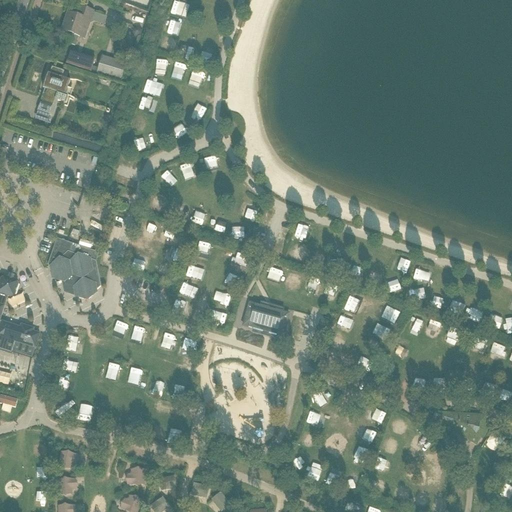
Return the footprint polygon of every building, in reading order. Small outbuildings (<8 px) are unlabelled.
[(174,0),(171,14),(181,16),(184,2),(174,0)] [(94,12),(89,10),(80,7),(77,16),(68,14),(62,31),(85,39),(94,12)] [(165,31),(173,34),(176,24),(169,21),(165,31)] [(134,30),(133,33),(134,36),(137,38),(140,36),(141,33),(140,30),(137,29),(134,30)] [(160,48),(168,50),(171,36),(162,35),(160,48)] [(178,55),(191,60),(196,46),(184,41),(178,55)] [(199,62),(212,63),(213,52),(201,50),(199,62)] [(71,52),(67,65),(90,72),(93,66),(95,59),(71,52)] [(99,68),(97,75),(120,82),(126,64),(102,57),(99,68)] [(159,75),(168,65),(159,58),(151,68),(159,75)] [(179,75),(183,65),(173,62),(170,72),(179,75)] [(90,72),(90,73),(97,75),(99,68),(93,66),(90,72)] [(70,81),(62,78),(64,72),(52,68),(50,74),(48,74),(43,89),(45,89),(37,112),(50,116),(55,100),(68,105),(70,100),(73,101),(74,98),(65,96),(70,81)] [(191,71),(189,78),(197,81),(200,75),(191,71)] [(157,93),(161,82),(147,78),(144,90),(157,93)] [(138,109),(146,112),(150,102),(141,99),(138,109)] [(134,116),(131,126),(141,129),(145,120),(134,116)] [(205,157),(206,167),(216,166),(215,157),(205,157)] [(188,178),(196,175),(192,162),(184,164),(188,178)] [(162,171),(157,177),(168,187),(173,181),(162,171)] [(152,205),(161,206),(162,197),(153,196),(152,205)] [(141,232),(151,234),(153,224),(143,222),(141,232)] [(293,238),(302,241),(305,231),(295,229),(293,238)] [(50,266),(49,267),(52,279),(62,283),(64,293),(75,297),(75,298),(88,302),(98,293),(97,290),(101,287),(96,262),(99,253),(57,239),(48,265),(50,266)] [(195,246),(194,258),(205,259),(206,247),(195,246)] [(299,246),(290,248),(293,260),(301,259),(299,246)] [(406,273),(410,263),(404,261),(400,270),(406,273)] [(187,278),(198,281),(202,269),(191,266),(187,278)] [(427,282),(431,272),(416,266),(412,276),(427,282)] [(349,277),(359,281),(362,271),(353,267),(349,277)] [(371,285),(379,287),(382,272),(374,270),(371,285)] [(231,272),(226,282),(235,286),(240,276),(231,272)] [(0,317),(0,318),(1,318),(7,297),(11,298),(15,296),(18,284),(16,281),(12,279),(5,277),(1,279),(0,282),(0,281),(0,337),(5,339),(15,342),(15,343),(12,352),(32,358),(35,350),(35,349),(36,350),(39,339),(40,336),(40,334),(33,332),(34,329),(21,325),(19,331),(0,324),(0,317)] [(390,278),(390,292),(400,292),(400,278),(390,278)] [(183,284),(178,293),(188,298),(193,289),(183,284)] [(421,303),(425,288),(415,285),(410,300),(421,303)] [(442,309),(444,299),(434,297),(431,306),(442,309)] [(172,311),(182,313),(184,304),(174,301),(172,311)] [(277,336),(276,337),(283,339),(290,314),(279,310),(280,308),(261,303),(260,305),(249,302),(242,327),(249,329),(249,328),(263,331),(262,333),(253,330),(252,333),(271,338),(272,336),(270,335),(270,334),(277,336)] [(454,302),(451,311),(461,315),(464,306),(454,302)] [(378,317),(386,321),(393,308),(384,303),(378,317)] [(469,317),(478,320),(481,311),(472,308),(469,317)] [(335,326),(345,329),(348,320),(339,316),(335,326)] [(414,317),(411,325),(419,328),(422,320),(414,317)] [(133,327),(131,343),(142,344),(144,327),(133,327)] [(162,343),(174,344),(175,335),(163,334),(162,343)] [(189,351),(192,341),(181,338),(178,349),(189,351)] [(65,340),(64,350),(78,352),(79,342),(65,340)] [(59,370),(69,372),(71,360),(61,358),(59,370)] [(106,374),(119,376),(121,366),(107,364),(106,374)] [(130,379),(139,382),(142,373),(133,370),(130,379)] [(68,391),(70,381),(56,378),(54,388),(68,391)] [(152,383),(150,394),(160,395),(162,385),(152,383)] [(0,395),(0,403),(2,404),(0,410),(9,412),(10,406),(15,407),(17,399),(0,395)] [(67,413),(67,402),(52,403),(53,413),(67,413)] [(78,411),(77,421),(87,421),(88,412),(78,411)] [(98,412),(97,421),(106,422),(107,413),(98,412)] [(437,413),(435,419),(454,431),(475,445),(484,433),(484,416),(460,414),(437,413)] [(140,434),(149,436),(152,423),(142,421),(140,434)] [(59,467),(75,466),(75,454),(58,454),(59,467)] [(123,473),(122,486),(142,486),(142,468),(129,468),(129,474),(123,473)] [(74,478),(57,478),(57,494),(74,495),(74,478)] [(118,509),(124,511),(126,511),(130,504),(137,507),(140,500),(129,494),(123,506),(120,505),(118,509)] [(163,498),(148,505),(151,511),(161,511),(168,509),(163,498)]
